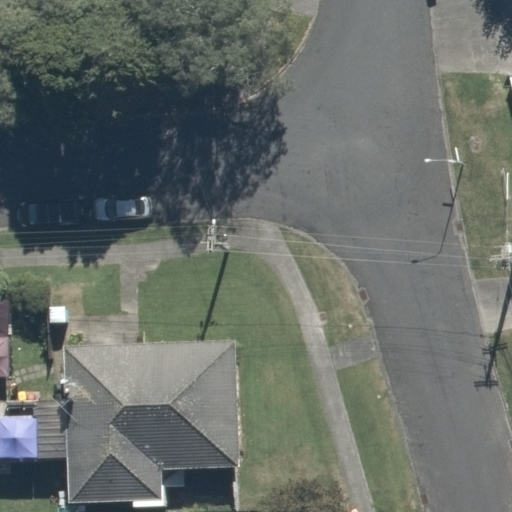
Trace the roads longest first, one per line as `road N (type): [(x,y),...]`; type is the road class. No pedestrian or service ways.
road 1 (residential): [(0,167),(377,151)]
road 2 (residential): [(377,151),(482,511)]
road 3 (residential): [(377,151),(372,0)]
